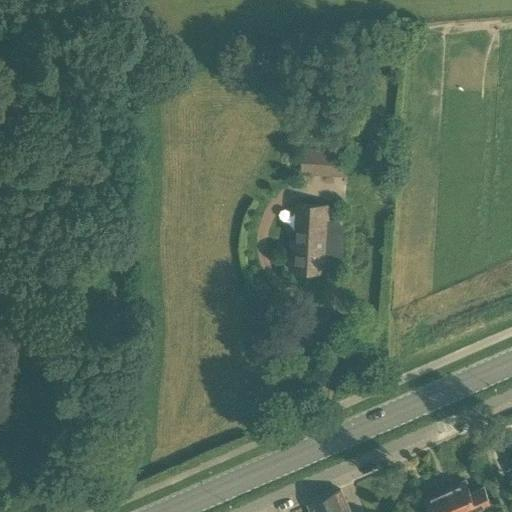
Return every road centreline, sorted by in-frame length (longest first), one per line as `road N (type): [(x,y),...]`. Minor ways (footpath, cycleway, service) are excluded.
road 1 (secondary): [(165,511),(511,362)]
road 2 (residential): [(242,511),(511,393)]
